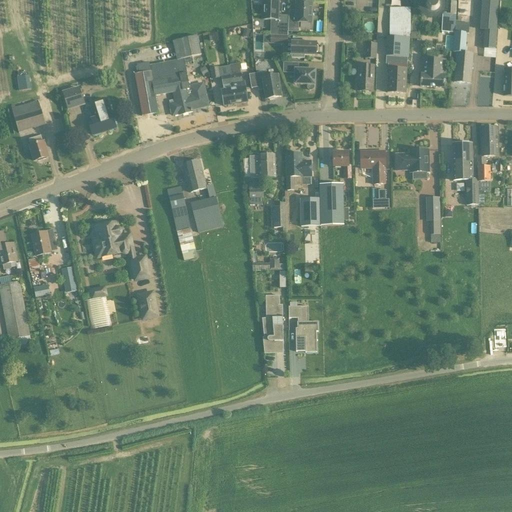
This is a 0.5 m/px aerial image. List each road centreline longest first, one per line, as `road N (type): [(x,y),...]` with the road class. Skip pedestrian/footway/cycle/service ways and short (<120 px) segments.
road 1 (residential): [(0,453),(511,360)]
road 2 (tertiary): [(0,209),(162,147),(330,116)]
road 3 (tertiary): [(330,116),(511,113)]
